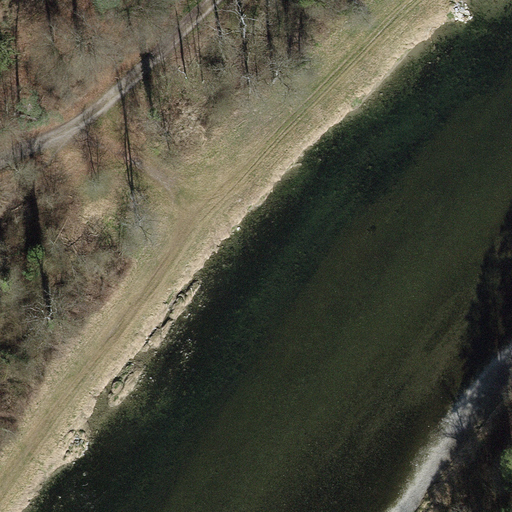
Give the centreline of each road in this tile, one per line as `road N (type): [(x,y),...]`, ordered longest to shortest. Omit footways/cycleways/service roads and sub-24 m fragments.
road 1 (track): [(81,124),(169,185),(173,249),(0,485)]
road 2 (track): [(216,0),(81,124)]
